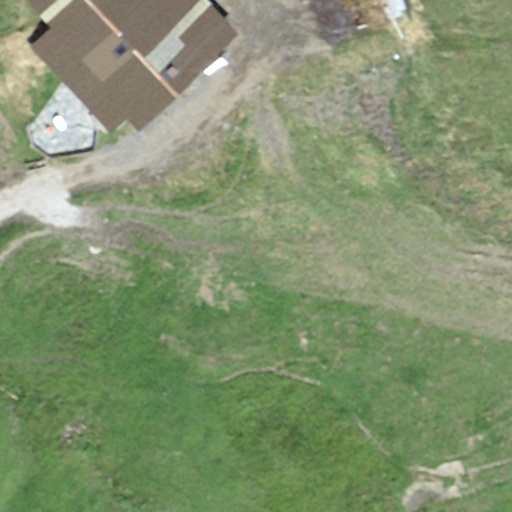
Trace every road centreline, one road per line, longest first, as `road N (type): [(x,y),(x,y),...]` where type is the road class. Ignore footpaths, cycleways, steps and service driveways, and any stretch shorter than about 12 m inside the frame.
road 1 (track): [(511,251),(172,249),(43,193)]
road 2 (track): [(0,208),(152,153)]
